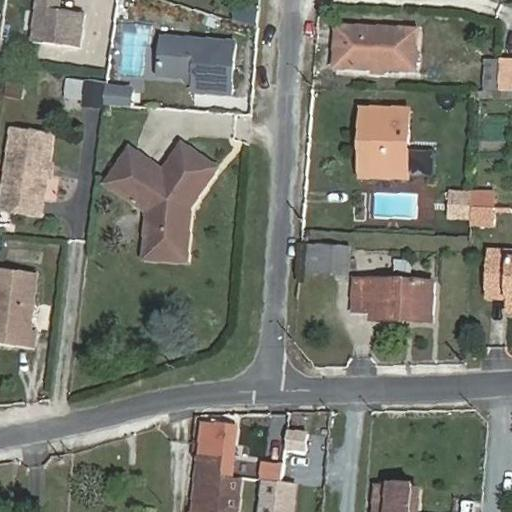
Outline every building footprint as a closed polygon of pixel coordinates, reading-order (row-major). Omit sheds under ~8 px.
[(41,0),(37,43),(83,48),(87,14),(64,11),(64,0),(41,0)] [(343,26),(342,48),(420,49),(421,29),(343,26)] [(233,94),(237,43),(164,37),(160,76),(196,78),(195,91),(233,94)] [(420,49),(342,48),(341,66),(420,68),(420,49)] [(502,91),(511,91),(511,59),(502,60),(502,91)] [(488,60),(488,91),(502,91),(502,60),(488,60)] [(87,80),(70,78),(67,98),(85,100),(87,80)] [(110,83),(87,80),(85,100),(84,107),(107,110),(107,106),(109,89),(110,83)] [(132,107),(133,90),(109,89),(107,106),(132,107)] [(371,155),(366,154),(364,177),(409,180),(413,113),(368,110),(367,131),(372,131),(371,155)] [(16,133),(6,212),(44,217),(55,138),(16,133)] [(216,169),(184,148),(166,174),(132,152),(110,184),(151,212),(149,258),(187,260),(191,208),(216,169)] [(476,209),(477,195),(457,194),(455,223),(475,224),(476,209)] [(497,195),(477,195),(476,209),(497,209),(497,195)] [(497,224),(497,209),(476,209),(475,224),(497,224)] [(337,268),(337,247),(310,247),(310,268),(337,268)] [(511,252),(495,251),(493,298),(511,299),(511,252)] [(38,274),(0,269),(0,343),(35,349),(37,331),(31,330),(38,274)] [(412,311),(437,310),(437,279),(357,279),(357,311),(376,311),(376,319),(412,319),(412,311)] [(437,318),(437,310),(412,311),(412,319),(437,318)] [(204,423),(201,455),(218,456),(217,474),(224,475),(233,475),(237,425),(204,423)] [(218,456),(201,455),(196,511),(221,511),(224,475),(217,474),(218,456)] [(230,511),(233,475),(224,475),(221,511),(230,511)] [(424,511),(413,510),(417,477),(390,475),(390,477),(387,511),(424,511)] [(387,511),(390,477),(379,476),(376,511),(387,511)]
